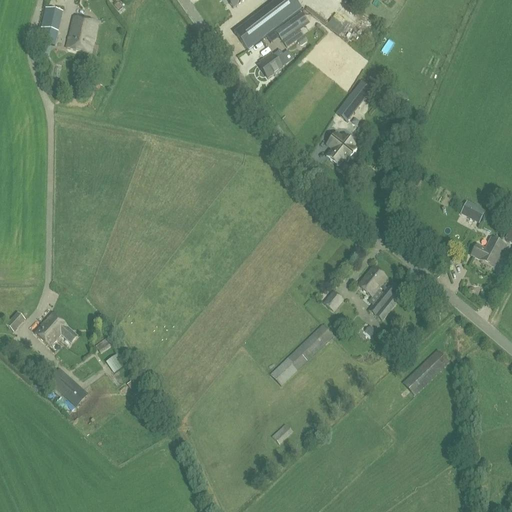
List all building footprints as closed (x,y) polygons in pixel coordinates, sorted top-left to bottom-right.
[(226,0),(232,9),(244,0),(226,0)] [(278,0),(234,34),(247,52),(301,10),(293,0),(278,0)] [(60,14),(61,7),(50,4),(48,11),(46,10),(38,42),(54,46),(62,14),(60,14)] [(309,42),(301,31),(310,24),(302,14),(292,21),(289,23),(276,32),(288,49),(298,42),(302,47),(309,42)] [(73,18),(66,49),(90,55),(95,56),(96,52),(91,51),(97,24),(73,18)] [(344,26),(353,32),(357,27),(347,21),(344,26)] [(258,67),(267,80),(282,70),(281,69),(287,64),(279,53),(273,57),(271,55),(259,63),(261,65),(258,67)] [(86,65),(84,75),(92,76),(93,66),(86,65)] [(361,104),(352,96),(337,115),(346,123),(361,104)] [(341,138),(336,134),(326,147),(331,151),(326,158),(338,168),(344,161),(347,163),(357,151),(354,148),(355,147),(350,140),(342,137),(341,138)] [(461,216),(480,225),(486,212),(467,203),(461,216)] [(476,246),(470,257),(494,269),(505,247),(490,239),(484,250),(476,246)] [(358,287),(372,298),(376,302),(369,311),(382,322),(399,301),(392,296),(398,289),(392,283),(382,294),(378,291),(387,280),(373,268),(358,287)] [(333,314),(344,301),(332,293),(322,305),(333,314)] [(14,333),(25,321),(17,314),(6,326),(14,333)] [(43,325),(58,339),(61,336),(71,345),(77,337),(53,315),(43,325)] [(58,339),(43,325),(35,335),(50,348),(58,339)] [(270,376),(281,387),(333,337),(322,326),(270,376)] [(101,355),(113,346),(107,338),(95,347),(101,355)] [(449,363),(438,351),(403,384),(413,396),(449,363)] [(132,376),(121,353),(110,359),(121,382),(132,376)] [(76,409),(88,395),(59,370),(47,383),(76,409)] [(292,433),(290,431),(285,426),(272,438),(280,447),(293,434),(292,432),(292,433)]
